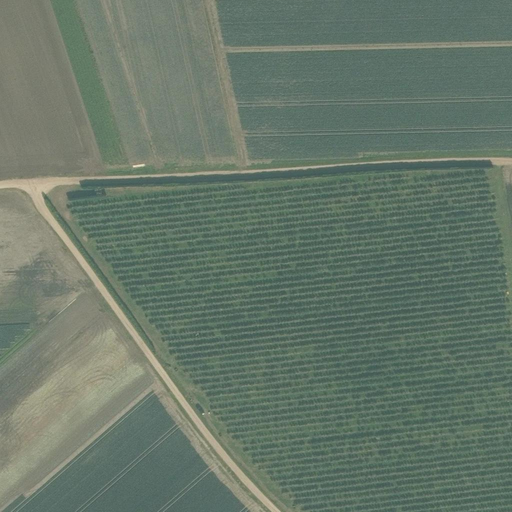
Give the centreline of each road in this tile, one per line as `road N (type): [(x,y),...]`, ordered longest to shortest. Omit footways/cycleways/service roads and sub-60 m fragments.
road 1 (track): [(278,511),(202,429),(47,211),(38,185)]
road 2 (track): [(124,179),(511,161)]
road 3 (track): [(70,0),(124,179)]
road 4 (track): [(0,186),(124,179)]
